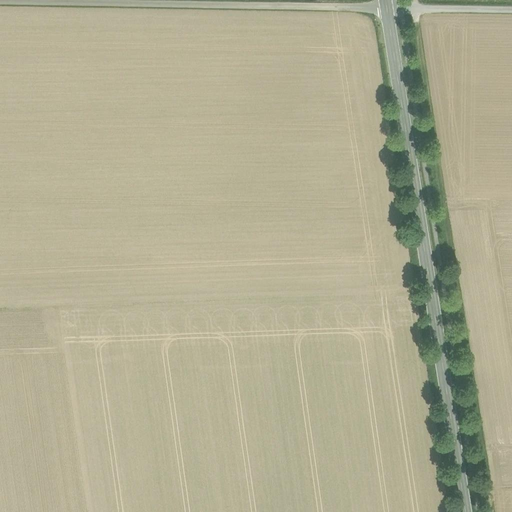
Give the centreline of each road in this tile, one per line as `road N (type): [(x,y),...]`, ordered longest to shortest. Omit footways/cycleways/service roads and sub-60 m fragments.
road 1 (secondary): [(386,8),(466,511)]
road 2 (unclassified): [(386,8),(0,1)]
road 3 (unclassified): [(511,10),(386,8)]
